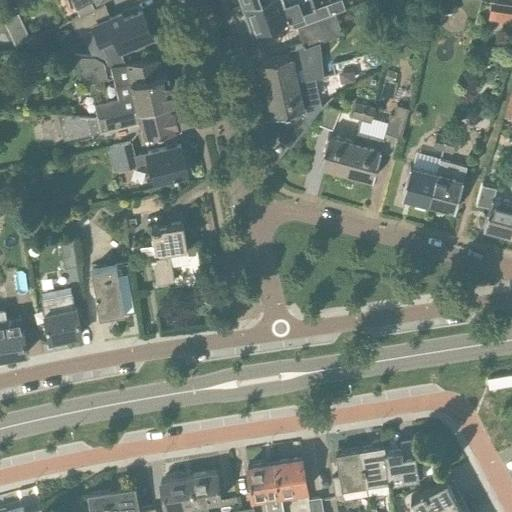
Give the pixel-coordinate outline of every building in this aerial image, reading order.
[(332,14),(328,4),(317,8),(314,0),(292,0),(287,2),(286,0),(258,0),(246,5),(255,31),(303,14),(306,23),(332,14)] [(328,0),(332,13),(356,5),(354,0),(328,0)] [(420,0),(406,0),(409,8),(422,5),(420,0)] [(459,10),(456,1),(442,5),(444,14),(459,10)] [(101,44),(102,43),(107,54),(152,35),(142,11),(124,19),(122,13),(111,18),(104,4),(71,20),(79,35),(84,33),(85,34),(95,30),(101,44)] [(511,6),(496,5),(495,16),(511,18),(511,6)] [(306,23),(298,26),(305,48),(344,34),(336,13),(332,14),(306,23)] [(87,83),(108,78),(104,61),(95,56),(81,55),(87,83)] [(267,89),(298,82),(292,55),(261,62),(267,89)] [(98,115),(107,116),(174,100),(168,72),(162,74),(158,59),(111,66),(119,97),(95,102),(98,115)] [(273,116),(304,109),(306,115),(308,126),(323,108),(316,78),(298,82),(267,89),(273,116)] [(101,131),(144,121),(147,133),(180,125),(174,100),(107,116),(98,115),(82,114),(86,129),(100,126),(101,131)] [(353,116),(362,118),(366,104),(356,102),(353,116)] [(366,104),(362,118),(372,121),(376,107),(366,104)] [(385,133),(402,137),(410,107),(397,104),(395,114),(391,113),(385,133)] [(333,129),(341,110),(329,105),(321,124),(333,129)] [(308,126),(306,115),(286,119),(288,127),(279,138),(291,147),(308,126)] [(355,141),(347,172),(373,179),(385,137),(358,130),(355,141)] [(434,147),(442,149),(446,134),(438,132),(434,147)] [(320,165),(347,172),(355,141),(328,134),(320,165)] [(446,134),(442,149),(454,152),(458,138),(446,134)] [(149,162),(154,185),(180,178),(179,175),(188,173),(180,144),(134,155),(131,142),(108,147),(113,171),(138,165),(138,164),(149,162)] [(432,191),(429,203),(455,210),(467,166),(441,159),(438,171),(437,171),(432,191)] [(402,196),(429,203),(432,191),(437,171),(411,163),(402,196)] [(484,226),(511,234),(511,228),(511,199),(493,194),(484,226)] [(152,253),(154,263),(157,283),(174,280),(170,251),(188,249),(184,222),(153,227),(155,244),(141,246),(142,254),(152,253)] [(61,240),(65,267),(79,265),(74,238),(61,240)] [(117,265),(92,268),(100,317),(125,313),(117,265)] [(72,292),(42,297),(50,340),(82,334),(76,305),(74,306),(72,292)] [(21,315),(0,318),(0,357),(28,353),(21,315)] [(366,485),(390,481),(386,448),(384,437),(374,439),(374,445),(361,447),(366,485)] [(386,448),(390,481),(424,475),(422,463),(419,463),(418,460),(433,457),(425,441),(414,444),(415,450),(398,453),(397,446),(386,448)] [(342,489),(366,485),(361,447),(336,451),(342,489)] [(281,494),(308,490),(302,456),(276,460),(281,494)] [(281,494),(276,460),(248,465),(253,499),(268,497),(268,499),(266,500),(268,511),(284,511),(282,497),(281,497),(281,494)] [(208,511),(207,502),(222,500),(217,470),(191,474),(196,503),(197,511),(208,511)] [(197,511),(196,503),(191,474),(161,479),(164,495),(162,495),(164,511),(197,511)] [(412,496),(420,511),(429,511),(457,497),(447,479),(453,476),(452,475),(412,496)] [(156,511),(156,506),(140,509),(135,484),(89,493),(92,511),(156,511)] [(324,511),(322,499),(322,496),(309,498),(310,511),(324,511)] [(465,511),(457,497),(429,511),(465,511)]
